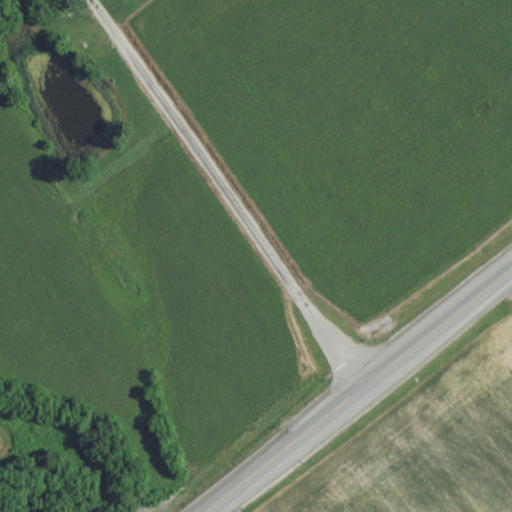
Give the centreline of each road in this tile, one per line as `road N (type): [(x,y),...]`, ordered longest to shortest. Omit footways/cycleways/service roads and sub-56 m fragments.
road 1 (residential): [(367,385),(93,0)]
road 2 (primary): [(511,270),(206,511)]
